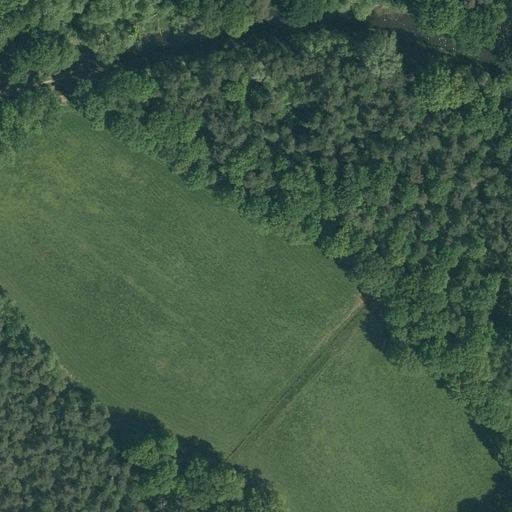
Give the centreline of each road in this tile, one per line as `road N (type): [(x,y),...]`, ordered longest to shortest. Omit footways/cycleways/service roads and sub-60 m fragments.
road 1 (track): [(511,323),(449,283),(382,220),(331,201),(301,173),(258,209)]
road 2 (track): [(511,163),(475,157),(395,173),(301,173),(259,154)]
